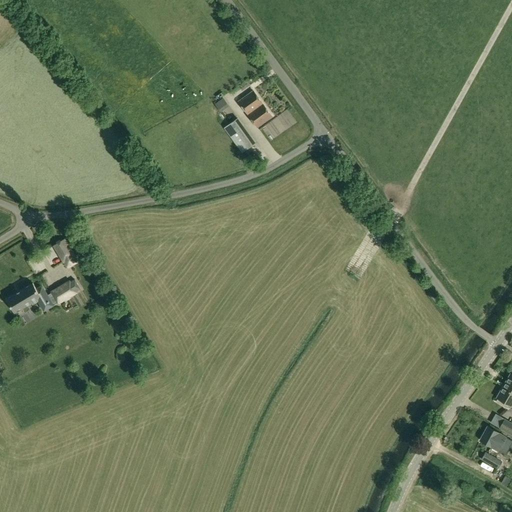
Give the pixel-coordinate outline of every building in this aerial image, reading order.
[(257,127),(271,117),(253,91),(239,101),(257,127)] [(214,104),(220,112),(228,105),(222,98),(214,104)] [(255,143),(238,119),(225,128),(243,152),(255,143)] [(76,256),(65,238),(52,246),(63,264),(63,263),(66,269),(67,268),(68,269),(78,263),(78,262),(79,262),(75,256),(76,256)] [(56,304),(58,303),(58,304),(65,300),(65,301),(70,298),(70,297),(76,293),(76,292),(81,289),(75,280),(70,282),(51,292),(52,293),(48,295),(42,286),(36,289),(33,283),(24,289),(7,300),(15,313),(32,303),(33,304),(45,297),(50,307),(50,308),(56,304)] [(36,306),(27,313),(31,318),(40,310),(36,306)] [(511,374),(510,373),(503,387),(510,391),(511,389),(511,374)] [(498,398),(496,402),(508,409),(510,406),(511,407),(511,406),(511,389),(510,391),(503,387),(496,397),(498,398)] [(499,428),(511,435),(511,423),(496,414),(490,423),(499,428)] [(498,450),(505,436),(488,427),(480,440),(498,450)] [(502,461),(486,452),(481,459),(498,469),(502,461)]
